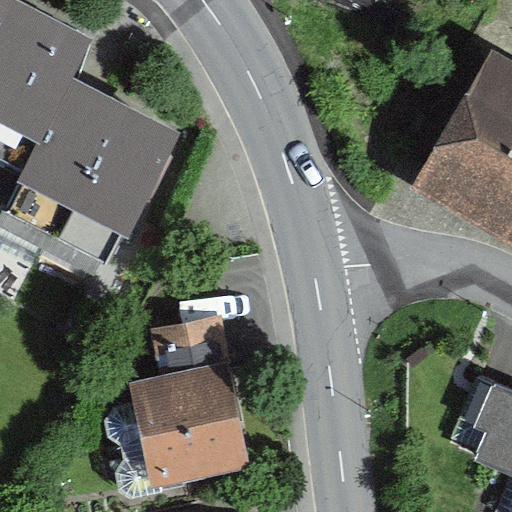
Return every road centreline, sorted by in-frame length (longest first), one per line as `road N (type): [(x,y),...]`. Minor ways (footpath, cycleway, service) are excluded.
road 1 (tertiary): [(201,0),(234,43),(275,129),(313,269)]
road 2 (tertiary): [(313,269),(346,511)]
road 3 (residential): [(511,289),(474,266),(313,269)]
